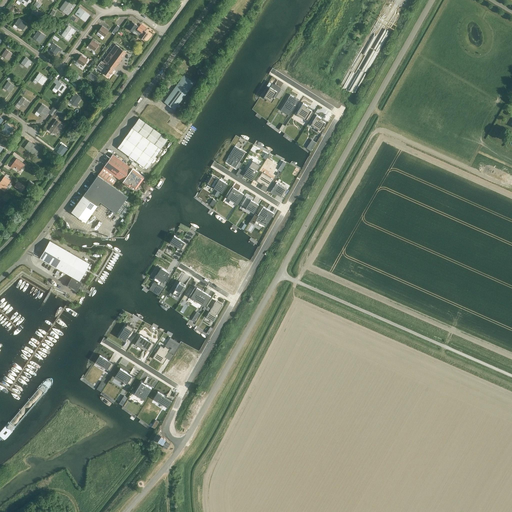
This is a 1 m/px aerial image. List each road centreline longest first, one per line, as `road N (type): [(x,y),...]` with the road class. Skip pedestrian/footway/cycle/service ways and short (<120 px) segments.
road 1 (unclassified): [(278,273),(432,0)]
road 2 (unclassified): [(0,249),(162,32)]
road 3 (residential): [(0,279),(160,72)]
road 4 (unclassified): [(511,377),(278,273)]
road 5 (unclassified): [(182,444),(278,273)]
